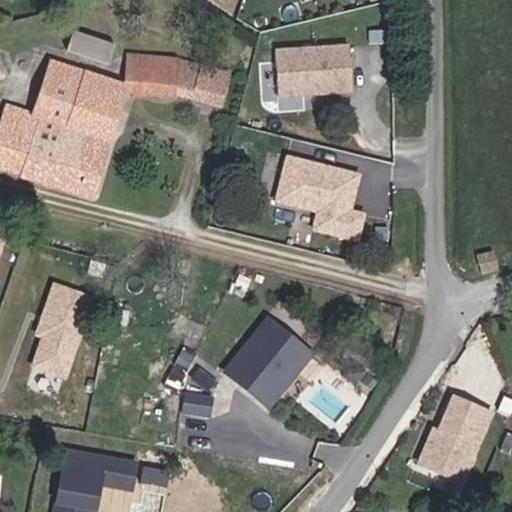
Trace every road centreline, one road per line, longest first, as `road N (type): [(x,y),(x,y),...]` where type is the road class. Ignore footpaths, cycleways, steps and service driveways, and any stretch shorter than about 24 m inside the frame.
road 1 (unclassified): [(462,315),(443,0)]
road 2 (unclassified): [(322,511),(462,315)]
